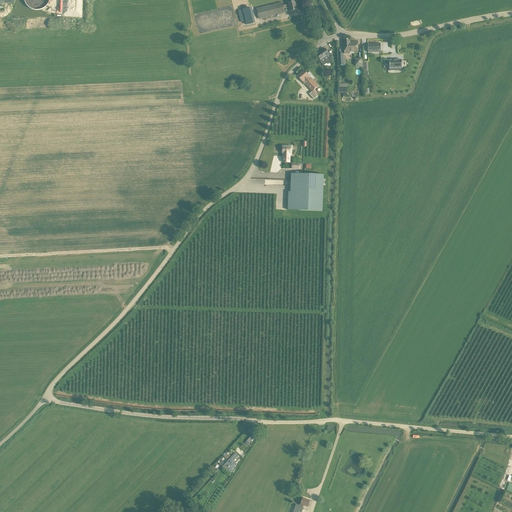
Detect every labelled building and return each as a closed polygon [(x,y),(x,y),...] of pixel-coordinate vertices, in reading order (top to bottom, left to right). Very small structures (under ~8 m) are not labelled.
[(295,1),(288,3),(288,5),(283,6),(282,2),(256,9),(259,19),(285,13),(284,9),(289,8),(290,12),(294,11),(296,11),(296,10),(297,10),(295,1)] [(344,53),(358,53),(357,41),(350,41),(350,39),(344,40),(344,53)] [(380,52),(380,46),(380,44),(368,44),(368,52),(380,52)] [(325,48),(316,54),(320,60),(319,60),(323,66),(327,63),(327,62),(330,61),(331,63),(333,61),(332,54),(329,54),(325,48)] [(402,68),(402,60),(397,60),(394,60),(389,60),(390,69),(390,68),(390,71),(394,71),(394,68),(402,68)] [(309,72),(307,74),(304,71),(303,71),(301,72),(301,73),(298,76),(304,83),(312,91),(309,94),(314,99),(317,96),(313,91),(318,86),(312,80),(314,78),(309,72)] [(339,92),(347,92),(348,83),(339,83),(339,92)] [(291,153),(291,146),(282,146),(282,153),(284,153),(284,156),(283,156),(283,162),(289,163),(290,153),(291,153)] [(291,174),(291,186),(291,192),(289,192),(288,210),(322,211),(324,175),(291,174)] [(245,443),(247,446),(254,438),(252,435),(245,443)] [(236,465),(233,462),(239,456),(235,453),(222,467),(231,472),(236,465)] [(302,498),(300,505),(303,506),(308,508),(310,501),(302,498)]
